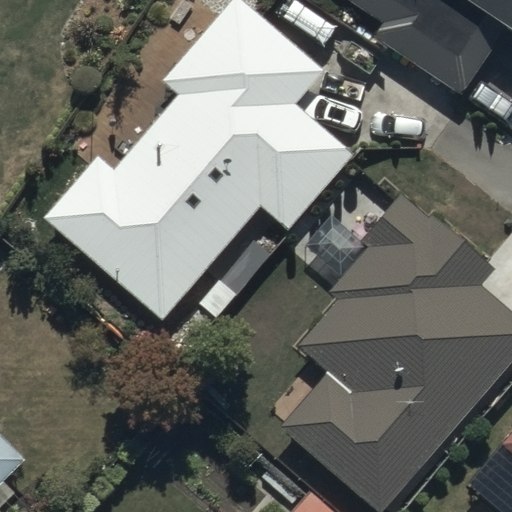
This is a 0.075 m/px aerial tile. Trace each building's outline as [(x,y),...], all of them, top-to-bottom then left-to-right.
[(323,74),(235,0),(233,0),(161,84),(175,96),(113,169),(100,159),(47,221),(165,322),(262,209),(289,232),(352,157),(295,108),(323,74)] [(511,0),(348,0),(383,23),(374,37),(464,97),(505,37),(511,41),(511,0)] [(370,511),(382,511),(511,361),(511,308),(482,284),(495,269),(433,216),(429,220),(401,196),(358,246),(364,251),(328,292),(340,302),(298,350),(326,374),(277,432),(370,511)] [(511,431),(499,447),(511,457),(511,431)] [(0,485),(19,467),(0,447),(0,485)]
